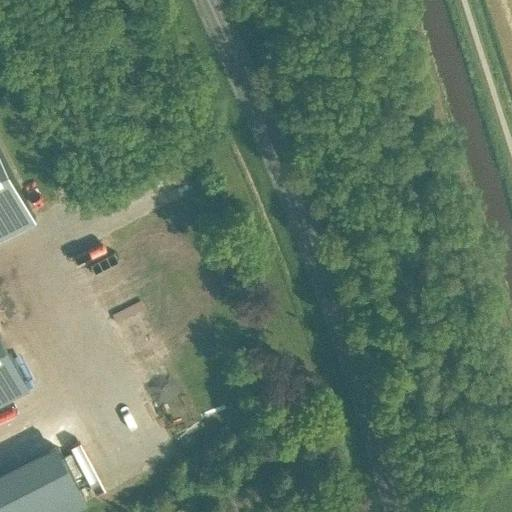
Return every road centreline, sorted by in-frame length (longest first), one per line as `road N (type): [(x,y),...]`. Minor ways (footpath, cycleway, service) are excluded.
road 1 (primary): [(397,511),(311,244),(208,0)]
road 2 (unknown): [(0,435),(54,404),(67,380),(66,342)]
